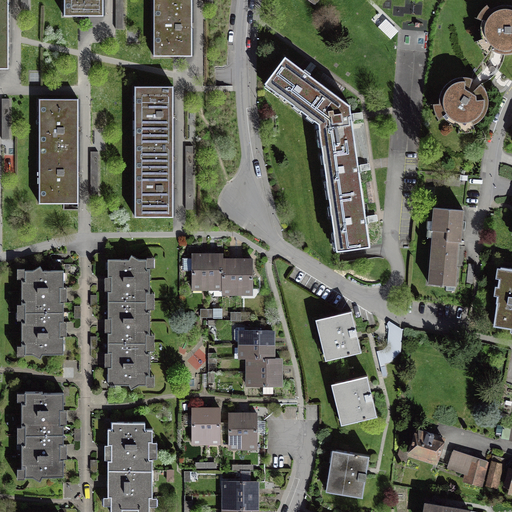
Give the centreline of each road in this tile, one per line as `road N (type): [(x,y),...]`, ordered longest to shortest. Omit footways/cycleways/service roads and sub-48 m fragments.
road 1 (residential): [(246,0),(242,88),(264,230),(377,305),(398,272),(391,240),(407,42)]
road 2 (residential): [(483,211),(492,142),(511,92)]
